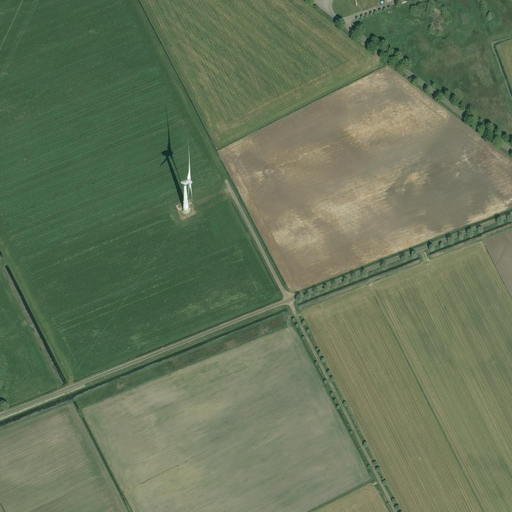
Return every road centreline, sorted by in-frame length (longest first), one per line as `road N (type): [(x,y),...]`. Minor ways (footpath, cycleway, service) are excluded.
road 1 (unclassified): [(0,415),(511,214)]
road 2 (track): [(226,179),(395,511)]
road 3 (unclassified): [(511,152),(313,0)]
